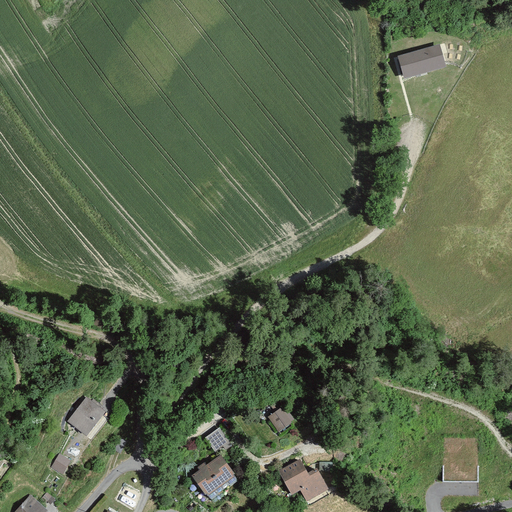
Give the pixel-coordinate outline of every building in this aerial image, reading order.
[(436,50),(423,53),(430,76),(464,66),(461,58),(458,47),(437,54),(436,50)] [(413,59),(400,63),(405,78),(418,74),(413,59)] [(107,416),(87,399),(67,422),(88,440),(107,416)] [(284,405),(268,416),(278,432),(295,421),(284,405)] [(220,428),(205,438),(215,452),(223,446),(226,450),(233,445),(220,428)] [(63,472),(72,460),(61,453),(52,465),(63,472)] [(199,470),(191,476),(206,496),(236,475),(221,454),(207,465),(205,462),(197,468),(199,470)] [(308,473),(300,459),(278,471),(292,495),(300,490),(307,501),(329,489),(317,468),(308,473)] [(443,482),(478,482),(478,460),(443,460),(443,482)] [(31,496),(16,511),(44,511),(47,510),(31,496)]
